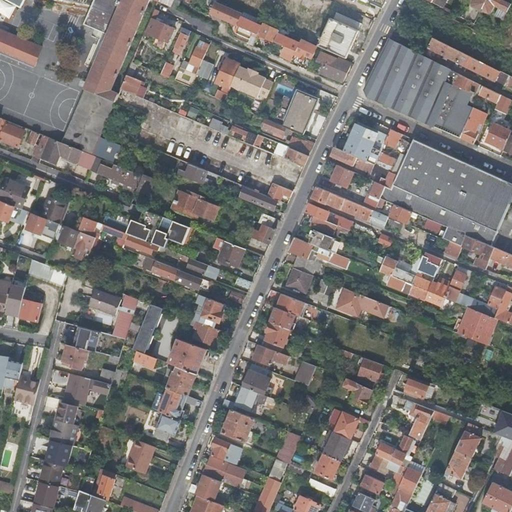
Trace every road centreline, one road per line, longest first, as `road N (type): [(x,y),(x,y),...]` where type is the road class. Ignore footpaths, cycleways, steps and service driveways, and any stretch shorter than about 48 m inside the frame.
road 1 (residential): [(346,97),(169,511)]
road 2 (residential): [(346,97),(165,8)]
road 3 (residential): [(346,97),(511,171)]
road 4 (residential): [(387,393),(332,511)]
